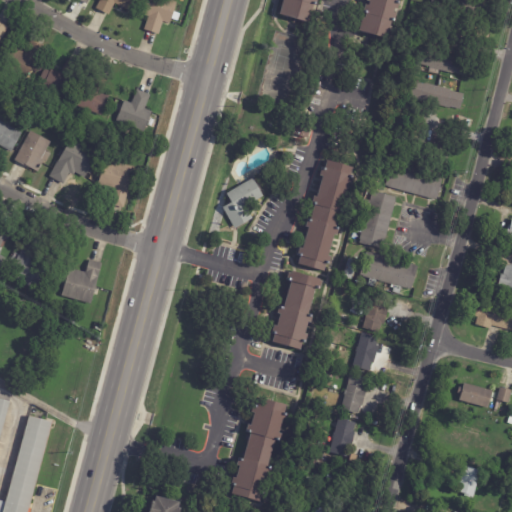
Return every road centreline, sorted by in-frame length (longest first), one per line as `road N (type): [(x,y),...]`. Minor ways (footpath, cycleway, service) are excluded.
road 1 (primary): [(228,0),(89,511)]
road 2 (residential): [(511,42),(391,511)]
road 3 (residential): [(208,76),(92,39),(24,0)]
road 4 (residential): [(161,246),(80,223),(0,177)]
